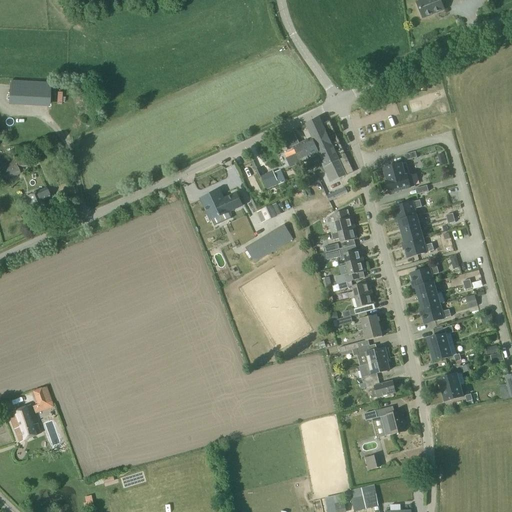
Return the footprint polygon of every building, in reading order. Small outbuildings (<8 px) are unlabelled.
[(425,0),(416,4),(422,18),(444,10),(439,0),(425,0)] [(8,107),(49,109),(50,84),(9,82),(8,107)] [(308,130),(320,155),(324,164),(344,154),(329,122),(323,125),(319,119),(306,125),(308,130)] [(320,155),(308,130),(303,132),(308,142),(305,143),(305,145),(303,146),(306,151),(306,152),(309,160),(320,155)] [(308,160),(309,160),(306,152),(306,151),(303,146),(305,145),(305,143),(300,145),(294,133),(282,138),(287,148),(290,147),(291,149),(294,148),(297,154),(285,159),(290,169),(308,160)] [(417,158),(415,152),(404,156),(405,161),(417,158)] [(344,154),(324,164),(320,166),(323,172),(325,171),(330,183),(353,173),(344,154)] [(13,159),(13,160),(5,163),(6,165),(0,168),(0,171),(0,172),(16,165),(17,169),(28,168),(28,159),(13,159)] [(387,182),(410,176),(406,163),(389,168),(386,169),(383,170),(386,178),(387,182)] [(254,166),(245,169),(251,183),(259,179),(254,166)] [(281,173),(274,176),(278,186),(285,183),(281,173)] [(263,178),(268,190),(278,186),(274,176),(273,174),(263,178)] [(310,187),(319,182),(316,175),(306,180),(310,187)] [(412,175),(410,176),(387,182),(386,182),(388,189),(387,189),(388,192),(389,194),(415,187),(412,175)] [(417,195),(428,192),(427,186),(415,189),(417,195)] [(330,201),(348,193),(346,187),(328,195),(330,201)] [(27,198),(34,214),(46,208),(43,201),(49,198),(45,189),(27,198)] [(201,200),(211,221),(229,213),(242,206),(236,195),(223,201),(219,192),(201,200)] [(462,198),(452,199),(453,206),(463,205),(462,198)] [(416,217),(414,210),(422,208),(420,201),(412,203),(393,208),(395,217),(394,217),(396,223),(398,222),(416,217)] [(278,204),(258,213),(263,223),(282,214),(278,204)] [(338,233),(354,229),(351,218),(349,219),(347,211),(333,215),(327,219),(331,235),(338,233)] [(219,222),(222,231),(235,226),(232,217),(219,222)] [(419,228),(416,217),(398,222),(400,229),(401,232),(401,233),(419,228)] [(422,238),(419,228),(401,233),(401,234),(402,237),(404,243),(422,238)] [(331,235),(333,241),(340,239),(341,244),(357,240),(354,229),(338,233),(331,235)] [(247,250),(255,262),(285,244),(278,232),(247,250)] [(426,253),(434,251),(432,244),(425,246),(422,238),(404,243),(402,244),(403,250),(405,250),(407,259),(427,253),(426,253)] [(355,252),(344,255),(347,266),(362,262),(360,251),(356,252),(355,252)] [(341,276),(335,277),(337,286),(338,286),(339,285),(346,284),(347,283),(354,282),(362,279),(363,279),(362,273),(363,273),(365,272),(362,262),(347,266),(349,274),(341,276)] [(470,273),(482,270),(480,262),(468,265),(470,273)] [(434,284),(431,276),(439,274),(437,267),(430,269),(429,269),(410,274),(412,283),(411,283),(413,289),(415,289),(434,284)] [(322,280),(324,287),(331,286),(329,278),(322,280)] [(476,290),(486,287),(484,280),(473,283),(476,290)] [(355,298),(371,295),(368,283),(352,287),(353,292),(348,294),(349,299),(355,298)] [(437,294),(434,284),(415,289),(417,295),(418,299),(418,298),(418,299),(437,294)] [(440,305),(437,294),(418,299),(418,300),(419,304),(419,303),(421,310),(440,305)] [(373,305),(371,295),(355,298),(358,308),(349,311),(351,317),(359,315),(366,313),(365,307),(373,305)] [(475,301),(474,296),(465,298),(467,304),(475,301)] [(451,317),(449,310),(442,312),(440,305),(421,310),(419,310),(420,317),(422,316),(424,325),(444,319),(451,317)] [(368,318),(366,313),(359,315),(362,325),(357,326),(359,331),(363,330),(364,331),(380,327),(377,316),(368,318)] [(352,323),(351,317),(336,321),(337,327),(352,323)] [(380,327),(364,331),(366,342),(382,337),(380,327)] [(448,346),(445,335),(434,338),(433,338),(430,339),(427,340),(430,351),(448,346)] [(359,343),(339,348),(341,354),(352,352),(357,350),(358,350),(361,349),(359,343)] [(452,357),(448,346),(430,351),(433,362),(437,362),(440,361),(452,357)] [(358,350),(357,350),(359,356),(366,354),(369,365),(387,360),(387,361),(388,360),(385,349),(377,351),(371,352),(370,347),(361,349),(358,350)] [(501,353),(490,356),(492,364),(503,361),(501,353)] [(362,367),(359,368),(360,372),(362,378),(363,384),(365,384),(366,384),(366,383),(379,380),(377,374),(390,371),(387,361),(387,360),(369,365),(362,367)] [(460,386),(456,375),(445,378),(441,379),(438,380),(441,391),(460,386)] [(366,383),(366,384),(367,388),(367,389),(374,387),(375,390),(371,391),(373,399),(377,398),(396,394),(393,382),(380,385),(379,380),(366,383)] [(463,397),(460,386),(441,391),(445,403),(448,402),(451,401),(463,397)] [(32,393),(37,406),(51,402),(46,388),(32,393)] [(7,414),(19,443),(40,435),(30,406),(7,414)] [(363,415),(365,422),(381,418),(385,437),(406,432),(401,413),(395,414),(393,407),(363,415)] [(390,456),(385,448),(380,451),(385,460),(390,456)] [(366,459),(369,471),(379,468),(376,456),(366,459)] [(362,489),(364,497),(376,494),(375,486),(362,489)] [(335,511),(334,507),(332,498),(326,499),(328,511),(335,511)]
